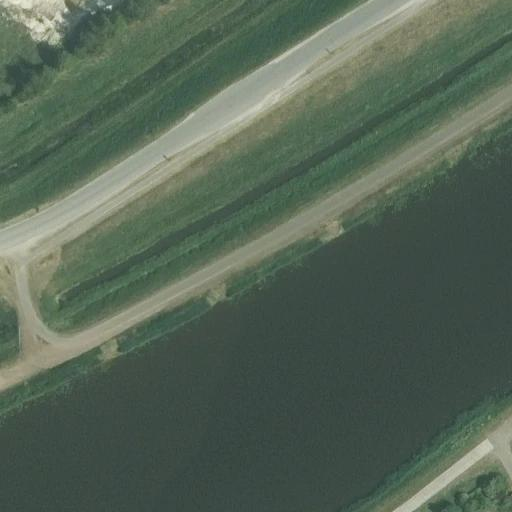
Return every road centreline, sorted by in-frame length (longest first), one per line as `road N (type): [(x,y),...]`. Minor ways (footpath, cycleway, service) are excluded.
road 1 (unclassified): [(82,340),(318,212),(511,92)]
road 2 (unclassified): [(392,0),(89,196),(10,236)]
road 3 (unclassified): [(511,427),(402,511)]
